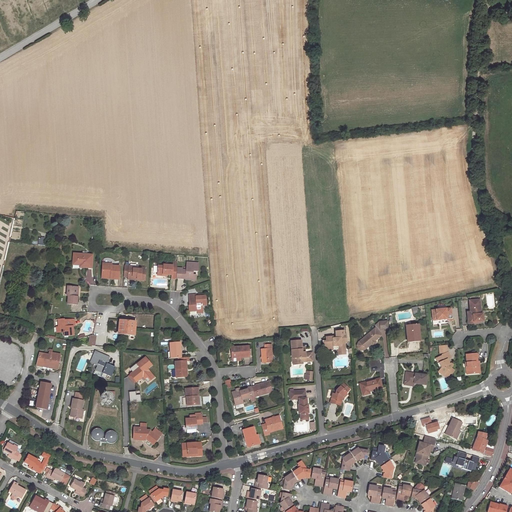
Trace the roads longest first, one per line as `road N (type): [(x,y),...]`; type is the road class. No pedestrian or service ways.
road 1 (track): [(507,329),(499,263),(479,206),(483,0)]
road 2 (residential): [(8,408),(83,452),(188,472),(224,465)]
road 3 (residential): [(237,462),(448,401)]
road 4 (residential): [(131,300),(163,304),(216,372),(224,465)]
